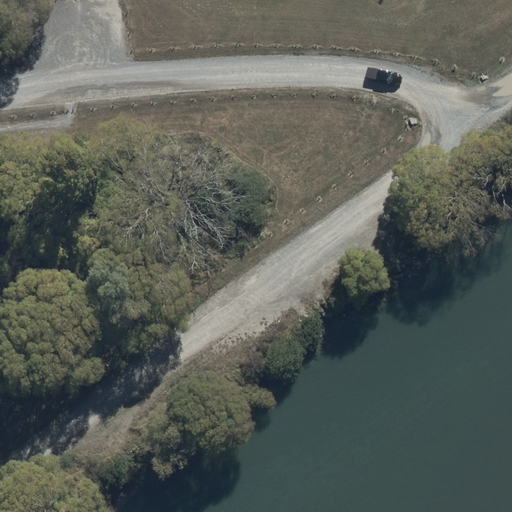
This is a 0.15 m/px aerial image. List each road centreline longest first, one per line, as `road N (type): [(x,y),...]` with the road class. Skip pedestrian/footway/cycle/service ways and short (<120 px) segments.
road 1 (unclassified): [(479,127),(0,478)]
road 2 (unclassified): [(0,92),(207,72),(366,70),(445,96),(479,127)]
